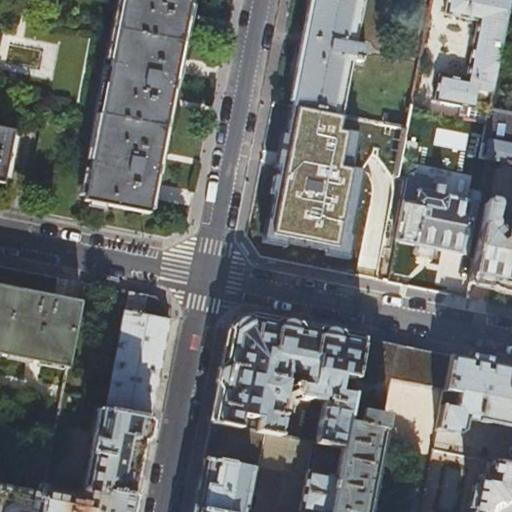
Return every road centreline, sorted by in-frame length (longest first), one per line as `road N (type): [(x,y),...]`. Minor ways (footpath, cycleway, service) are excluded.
road 1 (residential): [(511,336),(207,275)]
road 2 (residential): [(207,275),(260,0)]
road 3 (residential): [(162,511),(207,275)]
road 4 (residential): [(207,275),(0,234)]
